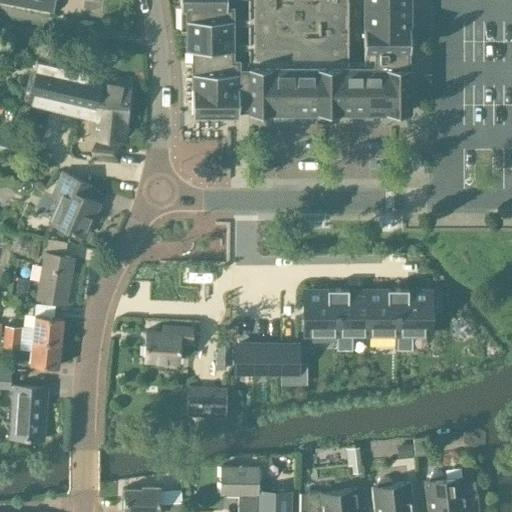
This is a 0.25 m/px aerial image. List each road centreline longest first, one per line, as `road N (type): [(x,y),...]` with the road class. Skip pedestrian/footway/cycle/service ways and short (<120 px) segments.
road 1 (tertiary): [(78,511),(92,323),(156,194)]
road 2 (residential): [(438,203),(205,202),(156,194)]
road 3 (residential): [(438,203),(439,0)]
road 4 (tertiary): [(156,194),(160,116),(149,0)]
